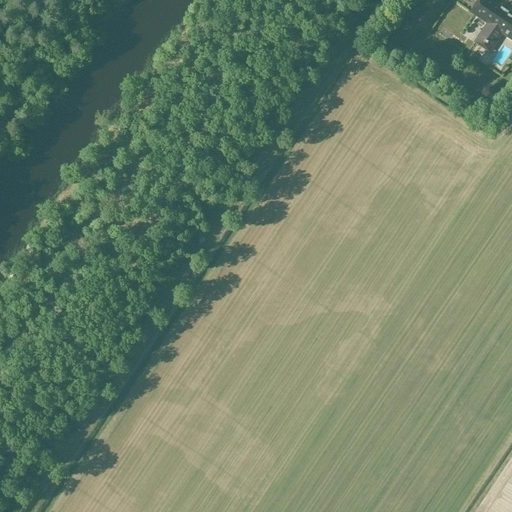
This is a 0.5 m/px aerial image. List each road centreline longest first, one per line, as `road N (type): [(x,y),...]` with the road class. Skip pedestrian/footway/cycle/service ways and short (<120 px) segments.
road 1 (track): [(30,511),(373,0)]
road 2 (track): [(238,0),(190,148),(160,205),(66,337),(0,404)]
road 3 (track): [(0,124),(77,0)]
